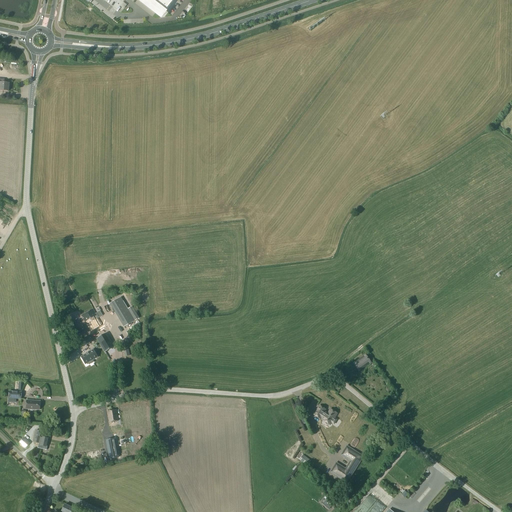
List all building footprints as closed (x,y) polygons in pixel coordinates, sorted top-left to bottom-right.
[(148,0),(164,13),(166,11),(174,0),(148,0)] [(0,85),(0,86),(0,89),(0,91),(2,91),(3,91),(9,92),(9,84),(4,83),(4,81),(0,81),(0,85)] [(121,298),(110,304),(124,327),(139,319),(132,307),(128,309),(121,298)] [(93,310),(81,317),(91,333),(102,326),(98,318),(95,314),(93,310)] [(82,327),(74,331),(76,335),(84,331),(82,327)] [(113,347),(106,334),(97,339),(105,352),(113,347)] [(90,337),(80,343),(83,347),(92,342),(90,337)] [(93,360),(98,357),(94,350),(81,358),(82,360),(81,360),(83,363),(84,363),(85,365),(89,363),(89,364),(93,362),(92,361),(93,360)] [(365,355),(353,363),(359,371),(371,363),(365,355)] [(9,391),(9,399),(9,400),(12,400),(12,399),(22,399),(22,392),(9,391)] [(27,401),(27,410),(30,410),(30,411),(31,412),(33,412),(34,411),(34,410),(40,411),(41,402),(27,401)] [(319,406),(313,415),(320,419),(321,417),(324,419),(323,420),(330,424),(331,423),(332,424),(335,419),(334,418),(337,414),(330,410),(327,414),(324,412),(325,410),(319,406)] [(113,419),(112,419),(113,428),(114,427),(114,428),(117,428),(116,427),(118,427),(118,425),(117,422),(122,421),(121,415),(120,415),(119,410),(112,411),(113,419)] [(41,438),(43,428),(41,428),(40,432),(36,431),(33,442),(39,444),(39,445),(42,446),(41,449),(47,450),(48,444),(47,443),(48,439),(43,438),(41,438)] [(25,438),(19,443),(25,449),(31,444),(25,438)] [(117,458),(114,439),(105,440),(109,459),(117,458)] [(336,464),(330,472),(346,482),(362,457),(346,447),(341,455),(357,465),(351,474),(336,464)] [(328,496),(324,501),(331,506),(335,501),(328,496)] [(429,502),(421,510),(422,511),(424,511),(431,504),(429,502)]
